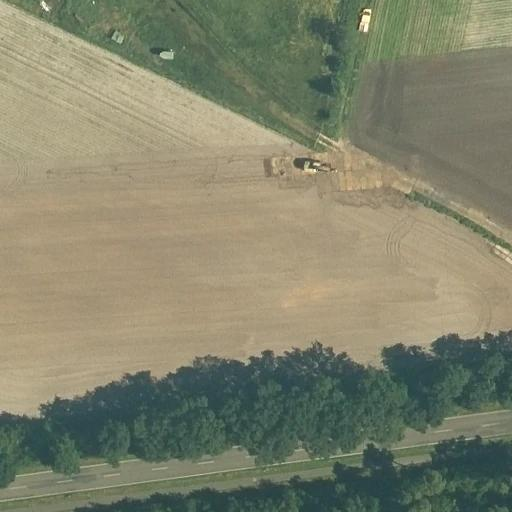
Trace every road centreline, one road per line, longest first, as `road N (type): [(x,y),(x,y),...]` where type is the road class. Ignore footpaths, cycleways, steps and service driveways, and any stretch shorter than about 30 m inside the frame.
road 1 (tertiary): [(0,492),(511,426)]
road 2 (track): [(511,234),(347,153)]
